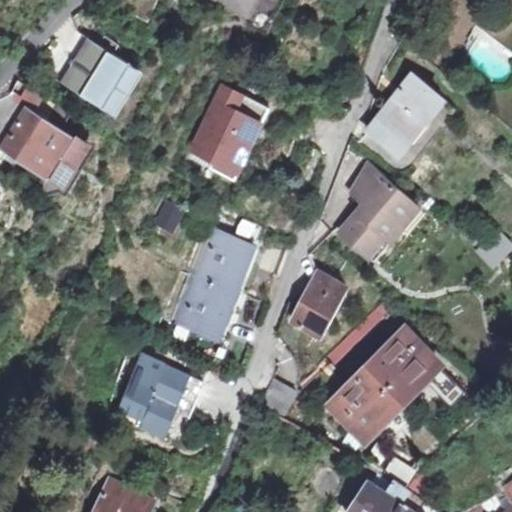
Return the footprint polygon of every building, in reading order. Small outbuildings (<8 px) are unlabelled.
[(145,12),(149,0),(128,0),(127,5),(145,12)] [(215,0),(246,16),(254,0),(215,0)] [(86,97),(104,108),(132,65),(114,55),(87,40),(60,81),(86,97)] [(397,152),(441,96),(413,74),(369,131),(397,152)] [(20,99),(36,110),(46,95),(30,85),(20,99)] [(211,164),(209,169),(229,179),(263,109),(228,91),(195,157),(211,164)] [(60,155),(71,138),(28,109),(2,145),(46,175),(60,155)] [(71,138),(60,155),(74,165),(86,147),(71,138)] [(60,155),(46,175),(61,185),(74,165),(60,155)] [(370,260),(388,239),(393,245),(405,232),(400,227),(419,207),(370,163),(351,192),(365,203),(340,232),(370,260)] [(166,202),(155,228),(179,238),(190,212),(166,202)] [(235,211),(225,237),(256,249),(264,228),(235,211)] [(176,323),(190,329),(223,341),(256,249),(225,237),(211,231),(176,323)] [(493,267),(511,247),(500,236),(480,256),(493,267)] [(318,336),(346,286),(318,271),(292,321),(318,336)] [(336,368),(352,350),(360,343),(383,318),(375,310),(351,333),(326,358),(336,368)] [(223,341),(190,329),(183,347),(215,362),(223,341)] [(365,438),(439,365),(403,330),(329,404),(365,438)] [(141,426),(144,418),(164,427),(171,410),(190,418),(196,403),(177,396),(178,392),(198,400),(205,381),(158,362),(151,378),(136,373),(120,417),(141,426)] [(284,415),(297,393),(273,379),(260,402),(284,415)] [(408,484),(411,478),(415,472),(391,457),(383,469),(408,484)] [(202,477),(208,465),(196,461),(191,472),(202,477)] [(149,511),(155,500),(110,480),(95,511),(149,511)] [(418,511),(425,501),(395,483),(388,493),(369,481),(349,511),(418,511)]
